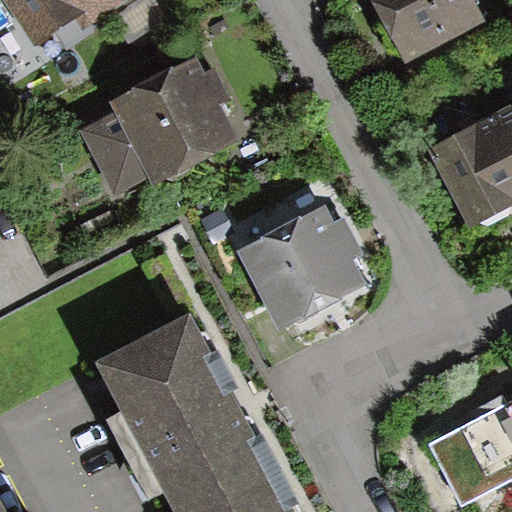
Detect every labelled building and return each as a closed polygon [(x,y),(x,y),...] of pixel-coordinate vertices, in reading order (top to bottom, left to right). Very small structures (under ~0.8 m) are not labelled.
[(11,0),(44,49),(108,8),(102,0),(11,0)] [(102,0),(108,8),(120,0),(102,0)] [(495,0),(393,0),(435,66),(509,20),(495,0)] [(207,63),(76,140),(121,216),(252,139),(207,63)] [(511,96),(492,106),(511,146),(511,96)] [(478,234),(511,218),(511,146),(492,106),(431,135),(478,234)] [(333,201),(233,247),(274,335),(374,289),(333,201)] [(97,353),(179,511),(273,463),(191,305),(97,353)] [(511,409),(433,450),(464,508),(511,483),(511,409)] [(298,511),(273,463),(179,511),(298,511)]
